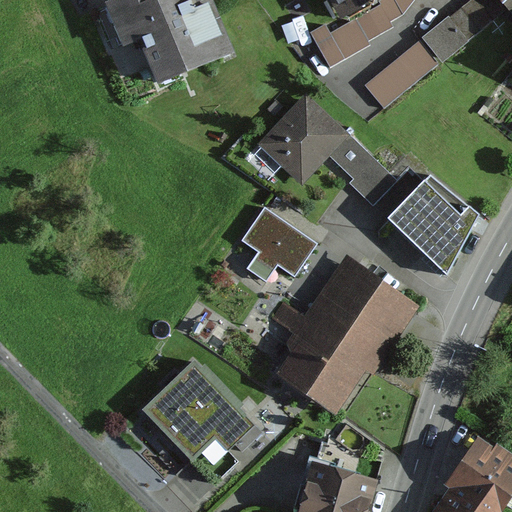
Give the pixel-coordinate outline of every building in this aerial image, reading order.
[(139,0),(102,16),(133,92),(162,80),(166,90),(242,58),(221,7),(205,13),(200,0),(139,0)] [(336,0),(351,26),(396,0),(336,0)] [(494,0),(481,0),(427,44),(446,68),(508,17),(494,0)] [(386,109),(440,64),(420,40),(366,85),(386,109)] [(311,104),(268,152),(312,191),(332,169),(375,208),(398,182),(311,104)] [(425,187),(388,225),(448,282),(480,220),(470,211),(461,221),(425,187)] [(316,246),(265,212),(244,243),(260,254),(249,270),(267,282),(278,266),(295,278),(316,246)] [(420,305),(355,261),(311,326),(289,311),(277,329),(299,344),(277,375),(341,419),(420,305)] [(195,365),(142,415),(193,468),(217,444),(229,456),(256,430),(241,414),(245,410),(205,369),(202,372),(195,365)] [(461,485),(499,511),(509,511),(511,508),(511,457),(490,443),(461,485)] [(313,471),(302,511),(367,511),(374,487),(313,471)] [(499,511),(461,485),(441,511),(499,511)]
